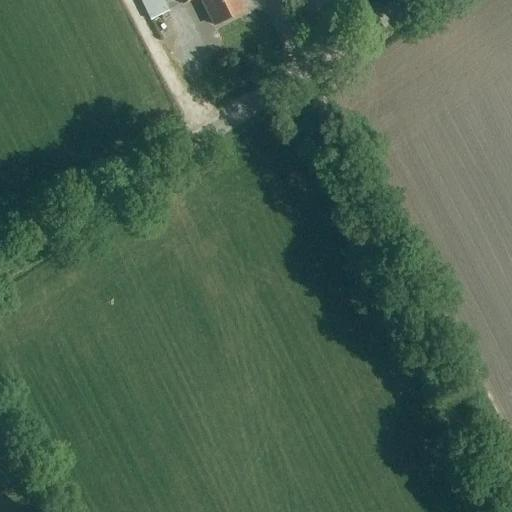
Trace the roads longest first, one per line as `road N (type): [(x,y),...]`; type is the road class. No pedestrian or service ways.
road 1 (tertiary): [(0,265),(391,0)]
road 2 (track): [(203,127),(138,0)]
